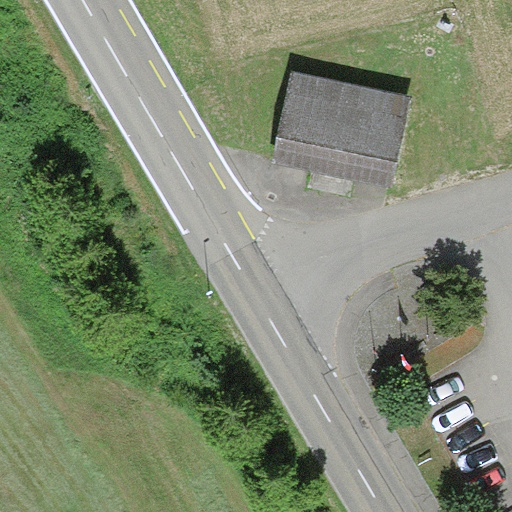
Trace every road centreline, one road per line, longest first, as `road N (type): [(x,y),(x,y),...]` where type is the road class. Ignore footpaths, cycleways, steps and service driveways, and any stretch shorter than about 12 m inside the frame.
road 1 (secondary): [(86,0),(258,290)]
road 2 (residential): [(511,199),(330,255),(258,290)]
road 3 (secondary): [(258,290),(388,511)]
